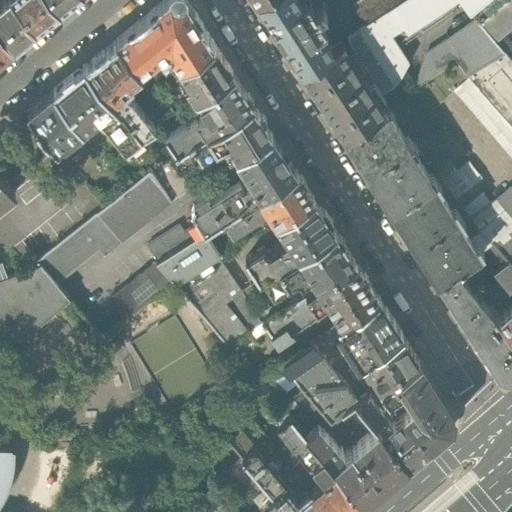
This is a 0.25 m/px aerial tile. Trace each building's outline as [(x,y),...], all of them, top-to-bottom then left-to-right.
[(0,0),(0,11),(26,44),(48,26),(27,0),(15,0),(14,2),(12,0),(0,0)] [(27,0),(48,26),(73,7),(67,0),(27,0)] [(168,49),(181,68),(213,43),(184,0),(162,0),(115,38),(140,73),(168,49)] [(333,47),(302,0),(257,0),(301,67),(333,47)] [(403,0),(366,25),(342,41),(376,95),(399,82),(408,63),(391,36),(404,27),(408,33),(459,0),(460,0),(478,23),(505,0),(403,0)] [(358,0),(352,4),(366,25),(403,0),(358,0)] [(511,0),(505,0),(478,23),(498,43),(511,32),(511,0)] [(0,64),(26,44),(0,11),(0,64)] [(429,55),(413,92),(459,63),(470,76),(506,52),(498,43),(478,23),(429,55)] [(115,38),(84,64),(141,140),(152,131),(121,93),(129,87),(126,83),(140,73),(115,38)] [(342,41),(333,47),(301,67),(345,135),(385,108),(376,95),(342,41)] [(187,87),(196,101),(232,72),(213,43),(181,68),(192,84),(187,87)] [(511,59),(506,52),(470,76),(472,78),(511,124),(511,59)] [(84,64),(53,89),(81,130),(97,117),(125,152),(141,140),(84,64)] [(159,141),(169,157),(252,102),(232,72),(196,101),(203,112),(159,141)] [(454,92),(511,159),(511,124),(472,78),(454,92)] [(58,149),(81,130),(53,89),(27,110),(58,149)] [(230,148),(237,155),(271,133),(252,102),(169,157),(147,171),(168,204),(187,191),(177,176),(220,148),(223,152),(230,148)] [(432,181),(385,108),(345,135),(352,146),(384,196),(391,207),(432,181)] [(206,229),(224,217),(296,170),(275,139),(271,133),(237,155),(235,156),(239,162),(250,179),(242,183),(240,179),(211,198),(208,194),(194,203),(192,210),(200,221),(195,224),(200,232),(206,229)] [(0,172),(5,178),(15,169),(0,151),(0,172)] [(483,179),(468,163),(457,173),(452,167),(439,177),(443,185),(457,199),(483,179)] [(269,210),(276,220),(313,196),(296,170),(224,217),(233,231),(258,214),(262,215),(269,210)] [(147,171),(103,203),(121,238),(168,204),(147,171)] [(0,172),(0,202),(15,191),(5,178),(0,172)] [(479,253),(432,181),(391,207),(398,217),(427,262),(438,279),(457,268),(479,253)] [(511,186),(499,198),(511,214),(511,186)] [(511,214),(499,198),(492,202),(485,193),(466,209),(507,261),(511,266),(511,214)] [(257,280),(260,279),(335,230),(313,196),(276,220),(288,237),(264,253),(260,248),(243,259),(257,280)] [(37,254),(42,260),(57,279),(98,246),(103,252),(121,238),(103,203),(37,254)] [(228,343),(261,321),(241,291),(244,289),(220,251),(206,229),(200,232),(190,239),(180,223),(149,243),(156,258),(108,297),(125,315),(170,275),(187,296),(228,343)] [(309,271),(318,284),(354,260),(335,230),(260,279),(271,295),(285,285),(284,283),(298,274),(301,277),(309,271)] [(0,333),(23,333),(71,292),(57,279),(42,260),(34,263),(0,277),(0,333)] [(327,300),(341,322),(378,297),(354,260),(318,284),(263,320),(278,343),(293,331),(292,330),(319,312),(319,309),(318,306),(327,300)] [(511,290),(511,305),(498,318),(511,334),(511,266),(507,261),(494,273),(509,291),(511,290)] [(511,372),(511,334),(498,318),(457,268),(438,279),(497,370),(511,372)] [(345,338),(359,358),(401,333),(378,297),(341,322),(333,329),(341,340),(345,338)] [(46,344),(44,344),(46,352),(68,349),(63,315),(42,318),(46,344)] [(419,359),(401,333),(359,358),(379,385),(419,359)] [(280,360),(333,416),(351,402),(357,397),(310,340),(280,360)] [(412,403),(403,410),(429,444),(451,424),(454,413),(419,359),(379,385),(377,386),(387,399),(401,387),(412,403)] [(367,390),(357,397),(351,402),(371,427),(386,415),(367,390)] [(403,410),(384,426),(407,462),(429,444),(403,410)] [(312,459),(324,449),(308,430),(293,413),(280,424),(312,459)] [(381,422),(347,451),(320,420),(308,430),(324,449),(334,461),(362,501),(407,462),(384,426),(381,422)] [(0,500),(1,499),(9,483),(13,468),(15,445),(0,445),(0,500)] [(302,494),(257,445),(244,455),(276,491),(288,505),(302,494)] [(330,511),(348,511),(362,501),(334,461),(324,449),(312,459),(324,474),(312,485),(330,511)] [(302,494),(288,505),(293,511),(330,511),(312,485),(302,494)] [(202,501),(211,511),(235,511),(216,489),(202,501)] [(293,511),(288,505),(276,491),(258,506),(263,511),(293,511)]
